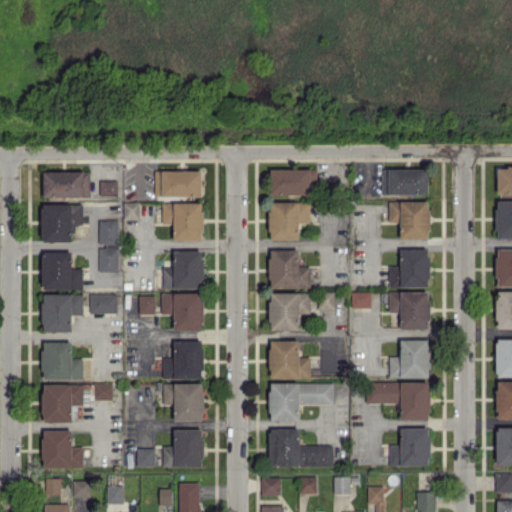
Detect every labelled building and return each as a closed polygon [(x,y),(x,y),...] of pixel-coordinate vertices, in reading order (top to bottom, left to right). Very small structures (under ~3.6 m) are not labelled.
[(496,193),(511,193),(511,166),(497,166),(496,193)] [(270,169),(271,194),(311,194),(310,168),(270,169)] [(428,193),(427,168),(381,169),(381,194),(428,193)] [(201,195),(200,170),(154,171),(154,196),(201,195)] [(43,197),(89,196),(88,171),(42,171),(43,197)] [(117,180),(99,180),(99,195),(116,195),(117,180)] [(429,238),(428,200),(388,201),(388,222),(399,222),(399,239),(429,238)] [(511,237),(511,200),(496,200),(495,237),(511,237)] [(123,219),(138,219),(138,201),(122,202),(123,219)] [(309,222),(309,201),(269,202),(269,239),(298,239),(298,223),(309,222)] [(173,240),(202,240),(202,202),(162,202),(162,223),(172,223),(173,240)] [(70,241),(70,224),(82,224),(81,203),(40,204),(41,242),(70,241)] [(98,244),(118,244),(117,220),(98,220),(98,244)] [(117,247),(98,248),(98,272),(118,271),(117,247)] [(496,286),(511,285),(511,247),(495,248),(496,286)] [(428,248),(399,249),(399,265),(388,265),(388,287),(429,286),(428,248)] [(269,287),(310,287),(309,265),(298,266),(298,249),(269,250),(269,287)] [(173,250),(173,267),(162,266),(162,287),(202,288),(202,250),(173,250)] [(41,288),(82,289),(82,268),(70,268),(71,251),(41,251),(41,288)] [(511,290),(496,291),(496,328),(511,328),(511,290)] [(298,329),(298,314),(317,314),(317,309),(334,309),(334,291),(318,291),(318,293),(269,292),(269,329),(298,329)] [(370,307),(370,291),(350,291),(351,307),(370,307)] [(389,312),(399,312),(400,329),(429,328),(428,291),(388,291),(389,312)] [(173,330),(202,330),(201,292),(160,293),(160,314),(173,313),(173,330)] [(70,331),(71,315),(82,315),(82,294),(41,293),(41,331),(70,331)] [(116,312),(115,293),(89,294),(90,313),(116,312)] [(137,313),(154,313),(154,295),(137,295),(137,313)] [(511,338),(495,338),(495,376),(511,375),(511,338)] [(388,355),(388,378),(429,377),(428,339),(400,339),(400,355),(388,355)] [(202,378),(202,341),(173,340),(173,357),(162,357),(162,378),(202,378)] [(269,378),(310,377),(309,356),(298,356),(298,340),(269,340),(269,378)] [(82,379),(82,358),(71,358),(71,341),(41,341),(42,379),(82,379)] [(511,380),(496,381),(496,419),(511,418),(511,380)] [(366,403),(398,402),(398,419),(429,419),(429,381),(366,382),(366,403)] [(93,400),(111,399),(111,382),(93,383),(93,400)] [(173,421),(203,420),(202,382),(162,383),(162,404),(173,403),(173,421)] [(332,383),(269,382),(269,420),(298,420),(298,403),(332,403),(332,383)] [(71,422),(71,404),(82,405),(83,399),(90,399),(90,384),(42,383),(41,421),(71,422)] [(511,426),(495,427),(496,464),(511,463),(511,426)] [(388,444),(388,465),(428,466),(429,427),(400,427),(399,444),(388,444)] [(174,467),(203,466),(202,428),(173,429),(174,467)] [(298,444),(298,428),(268,428),(268,466),(332,465),(332,444),(298,444)] [(82,446),(71,446),(71,429),(41,430),(42,467),(82,467),(82,446)] [(172,466),(173,445),(162,445),(162,466),(172,466)] [(154,466),(154,448),(136,448),(136,466),(154,466)] [(495,492),(511,491),(511,471),(494,472),(495,492)] [(280,494),(279,476),(260,477),(260,495),(280,494)] [(316,492),(315,476),(298,476),(299,493),(316,492)] [(333,493),(349,493),(349,476),(332,476),(333,493)] [(59,477),(45,478),(45,493),(59,493),(59,477)] [(72,497),(89,496),(89,479),(71,480),(72,497)] [(198,511),(198,482),(177,482),(177,511),(198,511)] [(106,503),(122,503),(122,485),(106,485),(106,503)] [(382,511),(383,485),(367,486),(367,503),(374,503),(374,511),(382,511)] [(159,505),(171,504),(171,488),(158,488),(159,505)] [(435,511),(434,491),(416,492),(417,511),(435,511)] [(496,511),(511,511),(511,499),(497,499),(496,511)] [(43,511),(68,511),(69,504),(44,503),(43,511)]
